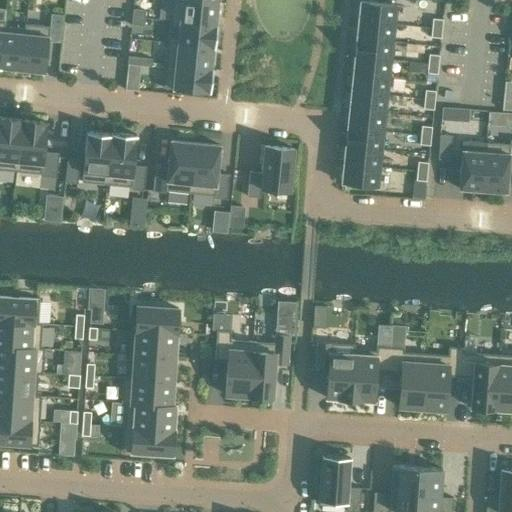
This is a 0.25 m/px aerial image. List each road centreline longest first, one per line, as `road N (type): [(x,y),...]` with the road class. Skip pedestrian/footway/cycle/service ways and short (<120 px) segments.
road 1 (residential): [(511,226),(323,206),(330,127),(0,90)]
road 2 (residential): [(0,480),(292,499)]
road 3 (residential): [(297,426),(478,437)]
